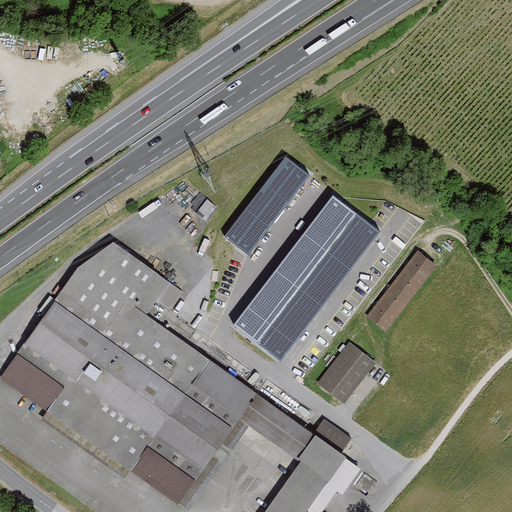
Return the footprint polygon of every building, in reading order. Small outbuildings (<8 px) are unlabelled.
[(224,237),(248,255),(310,175),(286,157),(224,237)] [(234,326),(281,362),(382,232),(334,195),(234,326)] [(79,269),(0,380),(187,511),(191,511),(249,430),(299,465),(265,511),(309,511),(347,459),(342,456),(354,440),(324,419),(313,435),(146,316),(168,284),(113,245),(79,269)] [(415,253),(367,318),(386,332),(434,267),(415,253)] [(376,365),(349,344),(317,385),(345,406),(365,379),(376,365)] [(377,482),(365,473),(357,483),(369,492),(377,482)]
